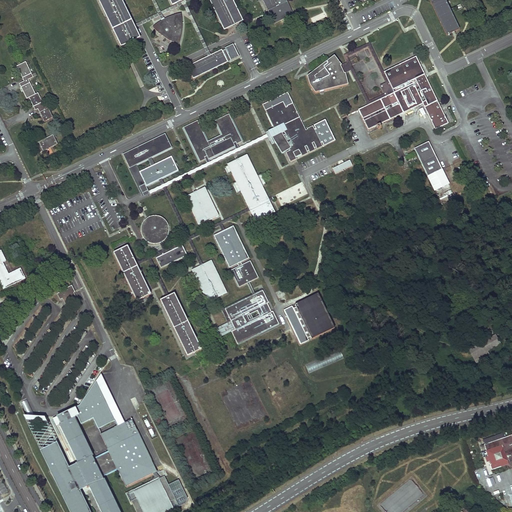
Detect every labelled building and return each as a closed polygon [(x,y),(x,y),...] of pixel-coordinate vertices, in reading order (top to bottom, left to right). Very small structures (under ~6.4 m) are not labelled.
[(121,0),(97,0),(121,48),(128,45),(140,39),(134,26),(121,0)] [(209,0),(224,30),(243,21),(233,0),(209,0)] [(286,0),(262,0),(269,14),(274,24),(284,19),(294,15),(292,11),(286,0)] [(430,0),(446,34),(460,27),(448,0),(430,0)] [(158,23),(153,27),(157,31),(161,35),(167,39),(172,42),(179,45),(180,39),(181,33),(182,26),(182,19),(181,14),(175,16),(169,18),(163,20),(158,23)] [(222,50),(187,67),(193,79),(228,63),(222,50)] [(334,56),(307,76),(310,85),(315,93),(348,85),(345,73),(344,74),(342,70),(340,66),(342,65),(334,56)] [(416,57),(384,72),(389,83),(388,83),(381,87),(385,95),(386,97),(358,110),(368,130),(377,126),(378,129),(382,127),(380,124),(423,104),(435,129),(448,123),(425,74),(416,57)] [(26,62),(17,66),(23,78),(24,81),(19,84),(21,87),(27,99),(29,98),(36,95),(28,80),(33,77),(26,62)] [(36,95),(29,98),(34,107),(35,110),(38,109),(40,113),(44,122),(53,118),(47,105),(44,106),(38,94),(36,95)] [(283,101),(265,110),(274,129),(269,131),(270,134),(271,137),(282,152),(290,149),(291,150),(286,152),(291,161),(297,159),(296,157),(302,155),(303,156),(309,153),(308,152),(309,151),(310,152),(315,150),(315,148),(316,148),(317,149),(323,146),(313,125),(307,128),(308,129),(306,130),(302,121),(292,103),(287,105),(287,106),(286,107),(283,101)] [(198,121),(184,127),(200,162),(206,159),(205,157),(207,156),(208,158),(208,159),(235,146),(235,145),(233,143),(236,142),(237,144),(242,142),(229,114),(215,121),(222,135),(208,142),(198,121)] [(124,155),(135,179),(136,179),(137,180),(140,179),(142,183),(144,182),(140,172),(138,165),(172,147),(165,133),(124,155)] [(53,135),(35,144),(40,153),(58,145),(53,135)] [(429,142),(414,149),(428,176),(442,169),(429,142)] [(247,155),(228,164),(255,222),(275,212),(247,155)] [(172,156),(140,172),(144,182),(146,187),(178,170),(172,156)] [(435,191),(449,184),(442,169),(428,176),(435,191)] [(298,174),(272,186),(281,206),(307,194),(298,174)] [(146,187),(144,182),(142,183),(140,179),(137,180),(136,179),(135,179),(142,193),(148,190),(146,187)] [(489,186),(487,187),(493,200),(496,198),(489,186)] [(197,192),(186,197),(199,225),(218,216),(205,188),(197,192)] [(156,217),(154,217),(152,217),(150,217),(149,218),(147,219),(146,220),(144,221),(143,223),(142,224),(142,226),(141,227),(141,229),(141,231),(141,233),(141,234),(142,236),(142,238),(143,239),(144,241),(146,242),(147,243),(149,244),(150,244),(152,245),(154,245),(156,245),(157,245),(159,244),(161,244),(162,243),(164,242),(165,241),(166,239),(167,238),(168,236),(168,235),(169,233),(169,231),(169,229),(168,228),(168,226),(167,224),(166,223),(165,221),(164,220),(162,219),(161,218),(159,218),(158,217),(156,217)] [(233,226),(214,235),(229,268),(238,263),(241,262),(249,258),(233,226)] [(182,245),(156,258),(161,269),(187,256),(182,245)] [(127,246),(113,253),(137,301),(151,294),(127,246)] [(0,283),(3,290),(26,279),(20,268),(9,274),(3,263),(6,261),(1,251),(0,251),(0,283)] [(211,261),(192,270),(207,302),(227,293),(211,261)] [(239,266),(232,270),(240,287),(248,283),(250,282),(259,278),(251,261),(243,265),(239,266)] [(250,282),(248,283),(254,296),(256,294),(250,282)] [(69,288),(57,294),(60,300),(62,299),(65,305),(76,300),(73,293),(72,293),(69,288)] [(289,298),(295,294),(291,289),(285,292),(282,288),(274,293),(279,300),(287,295),(289,298)] [(233,332),(238,344),(279,324),(264,291),(256,294),(254,296),(226,309),(236,330),(233,332)] [(174,293),(160,300),(187,356),(201,349),(174,293)] [(294,305),(285,309),(302,343),(310,339),(309,337),(312,335),(313,338),(336,327),(320,293),(296,303),(298,306),(295,307),(294,305)] [(495,335),(469,349),(476,363),(489,355),(487,351),(500,344),(495,335)] [(305,365),(309,373),(344,358),(340,350),(305,365)] [(120,418),(100,374),(95,381),(114,421),(120,418)] [(125,377),(129,386),(137,383),(133,374),(125,377)] [(60,425),(59,425),(74,457),(77,463),(76,463),(78,466),(75,467),(71,469),(70,470),(69,470),(61,454),(56,456),(55,455),(58,452),(54,443),(53,440),(48,442),(47,444),(49,449),(45,451),(54,469),(52,470),(72,511),(88,511),(77,488),(78,487),(87,484),(88,486),(89,486),(100,511),(119,511),(104,479),(103,479),(102,477),(117,469),(124,484),(152,471),(154,477),(145,483),(133,489),(136,496),(130,498),(136,511),(159,511),(172,506),(168,498),(174,496),(168,485),(160,467),(156,469),(131,419),(100,434),(108,451),(92,458),(91,456),(93,455),(74,418),(77,417),(80,424),(92,418),(97,429),(114,421),(95,381),(79,405),(55,416),(60,425)] [(26,413),(31,411),(28,399),(22,401),(26,413)] [(45,421),(30,419),(45,451),(49,449),(47,444),(48,442),(53,440),(54,443),(55,443),(45,421)] [(70,470),(47,421),(45,421),(55,443),(61,454),(69,470),(70,470)] [(511,463),(511,435),(485,445),(489,456),(486,457),(488,462),(490,461),(491,464),(490,465),(492,470),(511,463)] [(168,485),(177,503),(188,498),(179,480),(168,485)] [(89,511),(78,487),(77,488),(88,511),(89,511)] [(136,496),(133,489),(132,488),(127,491),(130,498),(136,496)] [(177,503),(174,496),(168,498),(172,506),(177,503)]
